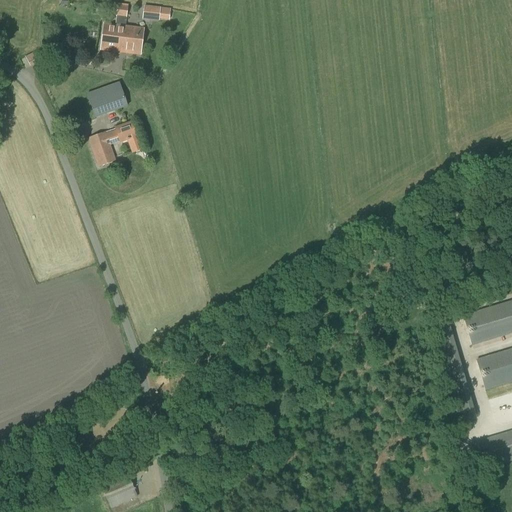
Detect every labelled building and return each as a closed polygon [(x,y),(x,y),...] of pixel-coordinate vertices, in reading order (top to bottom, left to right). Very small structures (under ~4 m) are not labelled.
[(123,43),(125,29),(125,28),(127,7),(117,6),(116,17),(115,27),(103,26),(100,51),(117,53),(119,42),(123,43)] [(158,22),(160,8),(144,6),(142,20),(158,22)] [(119,42),(117,53),(140,56),(143,31),(125,29),(123,43),(119,42)] [(66,56),(64,44),(48,45),(49,58),(66,56)] [(94,118),(126,107),(118,84),(86,95),(94,118)] [(142,152),(137,138),(131,123),(113,129),(118,144),(126,141),(131,156),(142,152)] [(98,168),(116,162),(105,133),(88,139),(98,168)] [(441,295),(469,285),(464,271),(436,282),(441,295)] [(511,302),(463,317),(472,346),(511,334),(511,350),(476,361),(485,390),(511,381),(511,302)] [(455,424),(472,419),(447,324),(430,328),(455,424)] [(483,470),(511,461),(511,431),(475,442),(483,470)] [(110,509),(137,498),(127,473),(100,485),(110,509)]
